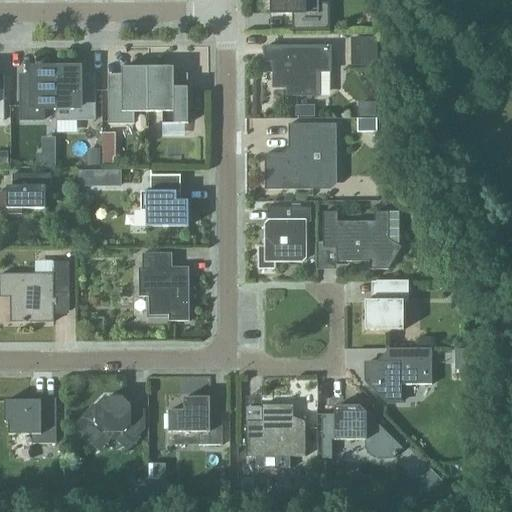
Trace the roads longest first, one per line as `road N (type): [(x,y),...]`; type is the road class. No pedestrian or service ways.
road 1 (residential): [(226,359),(224,12)]
road 2 (residential): [(226,359),(0,360)]
road 3 (residential): [(224,12),(0,12)]
